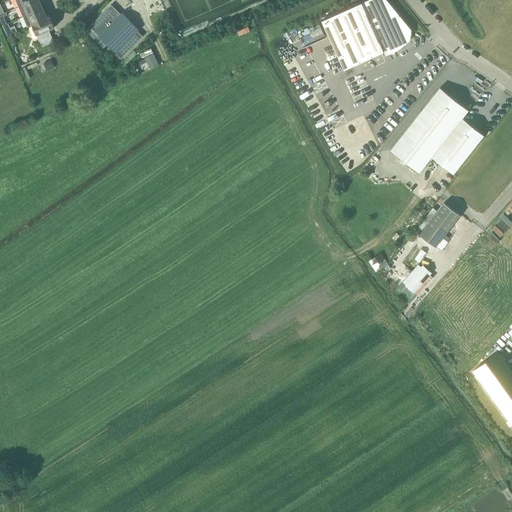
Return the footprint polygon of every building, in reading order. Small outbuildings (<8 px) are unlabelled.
[(23,16),(43,8),(39,0),(33,0),(19,7),(23,16)] [(368,0),(322,21),(344,71),(384,53),(386,56),(399,50),(411,40),(412,30),(387,0),(368,0)] [(112,5),(90,27),(121,59),(143,38),(138,32),(139,31),(123,14),(121,15),(112,5)] [(32,24),(47,17),(43,8),(23,16),(28,26),(32,24)] [(50,16),(47,17),(32,24),(41,46),(54,40),(49,29),(55,26),(50,16)] [(7,23),(3,25),(7,35),(11,33),(7,23)] [(51,60),(43,63),(46,72),(54,68),(51,60)] [(483,135),(462,118),(469,110),(439,86),(389,149),(419,173),(431,158),(452,175),(483,135)] [(461,215),(444,203),(420,235),(436,247),(461,215)] [(388,263),(383,255),(371,263),(375,270),(388,263)] [(511,366),(500,351),(474,371),(511,423),(511,366)]
